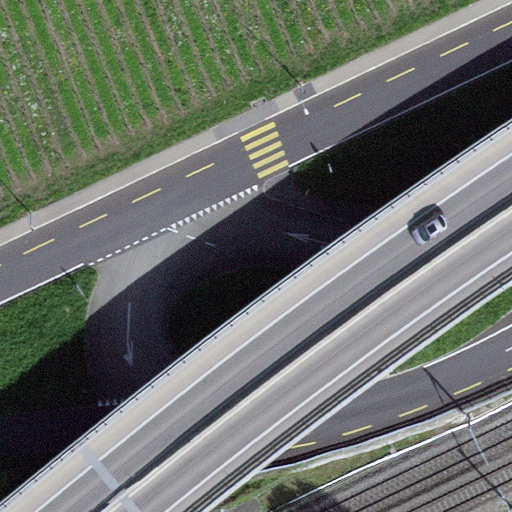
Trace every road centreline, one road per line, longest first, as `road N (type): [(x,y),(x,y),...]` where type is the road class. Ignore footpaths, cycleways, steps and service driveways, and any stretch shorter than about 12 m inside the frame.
road 1 (motorway): [(511,170),(345,285),(58,511)]
road 2 (motorway): [(140,511),(511,234)]
road 3 (primary): [(511,42),(165,203)]
road 4 (primary): [(161,421),(209,433),(289,430),(367,410),(511,347)]
road 5 (residential): [(511,252),(352,250),(277,239),(165,203)]
road 6 (residential): [(165,203),(128,309),(129,359),(161,421)]
road 7 (primary): [(165,203),(0,280)]
road 8 (primary): [(0,435),(161,421)]
